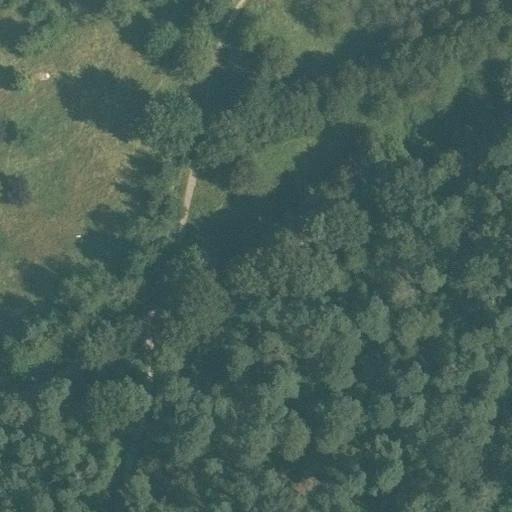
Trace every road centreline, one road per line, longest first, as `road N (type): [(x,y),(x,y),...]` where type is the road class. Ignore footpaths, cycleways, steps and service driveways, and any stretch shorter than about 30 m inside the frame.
road 1 (track): [(511,140),(151,328)]
road 2 (track): [(238,0),(225,9),(151,328)]
road 3 (track): [(102,511),(151,328)]
road 4 (track): [(151,328),(0,418)]
